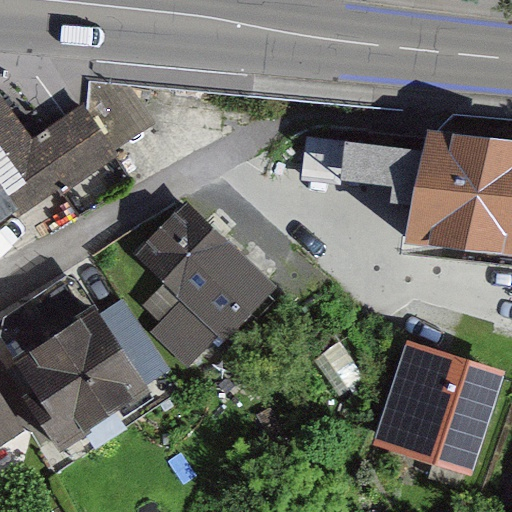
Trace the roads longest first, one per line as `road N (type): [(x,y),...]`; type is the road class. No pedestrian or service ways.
road 1 (primary): [(0,3),(511,60)]
road 2 (residential): [(0,279),(218,156)]
